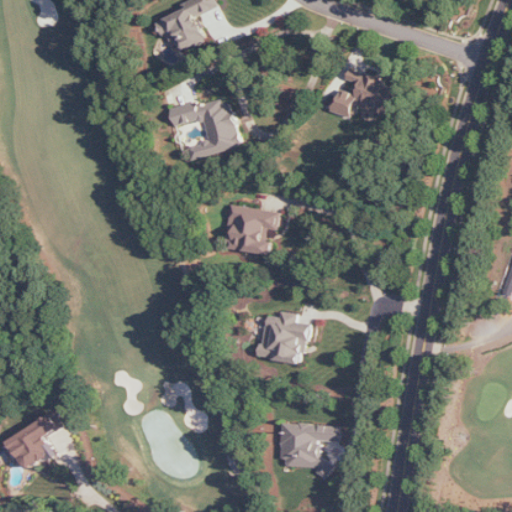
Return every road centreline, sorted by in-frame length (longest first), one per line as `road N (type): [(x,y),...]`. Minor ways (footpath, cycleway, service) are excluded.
road 1 (track): [(99,0),(112,32),(118,139),(212,316),(235,461),(255,511)]
road 2 (tertiary): [(398,511),(457,174),(511,0)]
road 3 (residential): [(489,61),(312,0)]
